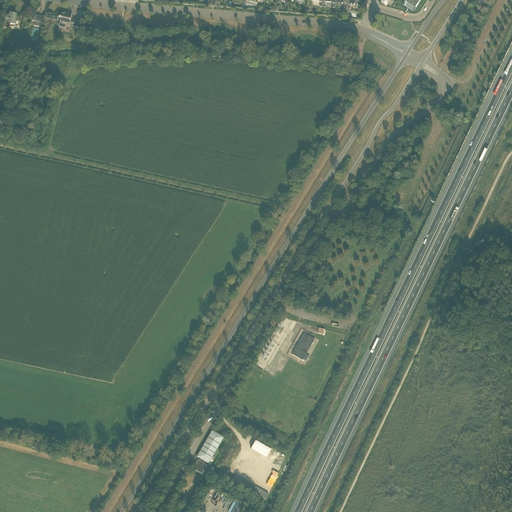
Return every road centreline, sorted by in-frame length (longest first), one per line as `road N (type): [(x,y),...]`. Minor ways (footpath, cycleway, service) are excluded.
road 1 (secondary): [(404,57),(121,511)]
road 2 (secondary): [(140,511),(419,67)]
road 3 (motorway): [(511,63),(298,511)]
road 4 (unclassified): [(156,511),(389,138),(429,109)]
road 5 (motorway): [(310,511),(511,89)]
road 6 (track): [(120,458),(352,79)]
road 7 (track): [(47,155),(64,81),(78,66),(199,55),(339,69),(352,79)]
road 8 (unclassified): [(364,30),(128,6)]
road 9 (track): [(277,205),(47,155)]
road 10 (track): [(120,458),(0,430)]
